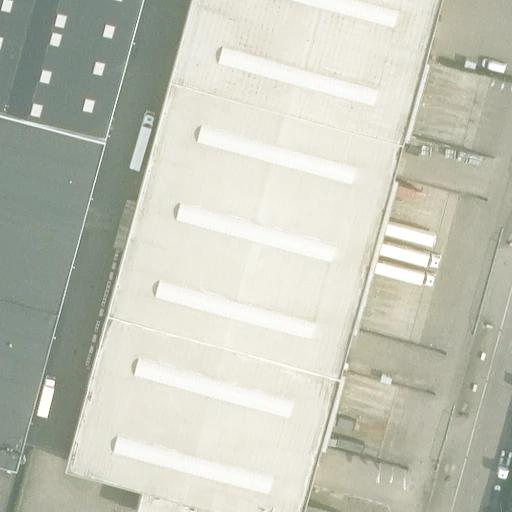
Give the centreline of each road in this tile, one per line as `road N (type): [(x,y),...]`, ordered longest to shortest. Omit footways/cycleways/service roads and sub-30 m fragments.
road 1 (unknown): [(171,0),(30,511)]
road 2 (unclassified): [(511,355),(469,511)]
